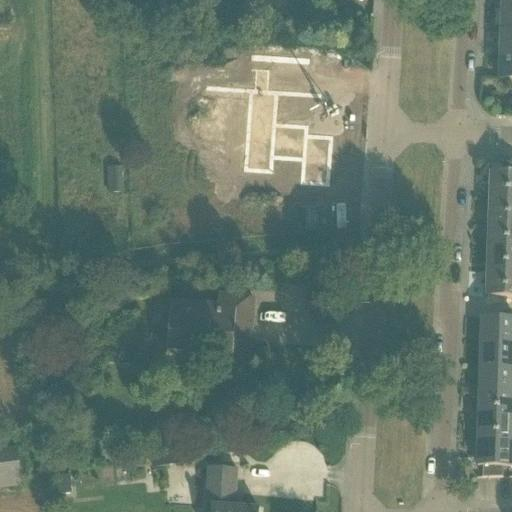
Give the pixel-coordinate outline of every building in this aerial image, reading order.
[(511,0),(502,0),(502,8),(511,8),(511,0)] [(511,32),(511,8),(502,8),(501,33),(511,32)] [(500,57),(511,57),(511,32),(501,33),(500,57)] [(500,81),(511,81),(511,57),(500,57),(500,81)] [(205,89),(205,92),(248,95),(246,128),(244,160),(243,173),(272,175),(273,162),(301,164),(300,186),(329,188),(330,174),(331,157),(332,142),(307,141),(307,133),(307,128),(275,126),(277,97),(356,102),(356,99),(306,95),(268,93),(269,71),(257,70),(256,92),(205,89)] [(106,169),(107,195),(123,194),(122,169),(106,169)] [(511,201),(511,176),(491,176),(490,200),(511,201)] [(511,201),(490,200),(489,225),(511,225),(511,201)] [(488,249),(511,249),(511,225),(489,225),(488,249)] [(488,273),(511,273),(511,249),(488,249),(488,273)] [(487,297),(511,297),(511,273),(488,273),(487,297)] [(230,373),(248,374),(253,299),(218,297),(217,308),(169,304),(165,352),(231,356),(230,373)] [(511,347),(511,322),(508,322),(482,322),(481,346),(511,347)] [(480,371),(511,372),(511,347),(481,346),(480,371)] [(479,395),(511,396),(511,372),(480,371),(479,395)] [(511,396),(479,395),(478,443),(511,443),(511,396)] [(482,468),(482,480),(502,479),(503,468),(511,468),(511,443),(478,443),(477,468),(482,468)] [(16,449),(0,452),(0,490),(21,487),(16,452),(16,449)] [(184,454),(151,459),(152,469),(185,464),(184,454)] [(210,511),(258,511),(259,511),(234,509),(237,470),(208,468),(205,509),(211,509),(210,511)] [(57,477),(58,496),(72,495),(70,476),(57,477)]
